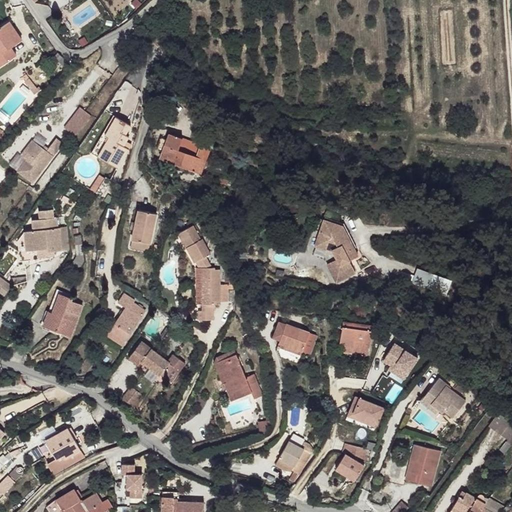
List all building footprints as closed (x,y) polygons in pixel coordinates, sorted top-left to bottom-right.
[(7,23),(0,27),(0,65),(1,66),(17,55),(15,49),(19,46),(10,32),(12,30),(7,23)] [(12,30),(10,32),(19,46),(25,42),(15,28),(12,30)] [(67,60),(61,57),(58,62),(64,66),(67,60)] [(29,78),(26,81),(35,93),(39,90),(29,78)] [(75,135),(91,116),(80,106),(63,126),(75,135)] [(108,139),(104,137),(113,116),(109,114),(90,155),(99,159),(108,139)] [(129,124),(113,116),(104,137),(108,139),(99,159),(104,162),(129,124)] [(125,134),(129,124),(104,162),(119,169),(128,148),(123,145),(125,141),(128,136),(125,134)] [(183,140),(170,135),(168,143),(160,140),(156,150),(164,152),(161,161),(202,175),(210,151),(200,148),(197,157),(179,151),(183,140)] [(25,159),(15,171),(30,182),(62,143),(54,138),(45,149),(32,138),(23,150),(29,154),(25,159)] [(201,146),(183,140),(179,151),(197,157),(200,148),(201,146)] [(23,150),(19,155),(25,159),(29,154),(23,150)] [(224,156),(217,154),(215,162),(224,165),(224,163),(230,165),(232,160),(224,157),(224,156)] [(226,181),(218,178),(217,183),(227,186),(228,181),(226,181)] [(53,209),(40,211),(41,220),(33,221),(35,231),(26,232),(29,251),(38,250),(49,249),(48,242),(54,241),(54,246),(64,245),(61,229),(59,229),(58,225),(58,217),(55,218),(53,209)] [(156,212),(139,209),(131,239),(150,243),(156,212)] [(344,223),(323,217),(313,246),(330,251),(332,250),(339,259),(330,264),(341,283),(364,270),(356,258),(360,256),(355,248),(357,246),(344,223)] [(67,224),(58,225),(59,229),(61,229),(64,245),(70,244),(67,224)] [(194,225),(180,233),(187,247),(189,246),(196,262),(198,262),(201,268),(206,268),(212,269),(206,258),(211,255),(202,239),(201,240),(194,225)] [(26,232),(20,241),(23,262),(39,260),(39,257),(38,250),(29,251),(26,232)] [(150,243),(131,239),(130,246),(148,250),(150,243)] [(49,249),(38,250),(39,257),(50,256),(49,249)] [(415,267),(411,284),(448,293),(452,277),(415,267)] [(212,269),(206,268),(203,312),(199,312),(198,322),(213,323),(214,310),(216,311),(216,306),(215,269),(212,269)] [(13,286),(0,277),(0,292),(7,297),(13,286)] [(228,287),(221,285),(220,303),(226,303),(228,287)] [(66,293),(53,290),(48,310),(52,311),(49,326),(70,331),(77,298),(66,296),(66,293)] [(125,293),(119,302),(126,307),(108,336),(123,346),(147,310),(135,302),(135,300),(125,293)] [(48,310),(45,310),(42,325),(49,326),(52,311),(48,310)] [(185,310),(184,320),(193,324),(195,311),(185,310)] [(309,331),(279,320),(273,336),(280,339),(278,342),(302,350),(309,331)] [(177,328),(169,324),(164,333),(171,336),(177,328)] [(358,326),(343,324),(341,344),(355,347),(358,326)] [(374,329),(358,326),(355,347),(357,348),(356,351),(370,354),(374,329)] [(405,343),(394,334),(387,343),(399,351),(405,343)] [(171,356),(143,338),(133,356),(143,362),(145,358),(165,371),(166,369),(177,376),(189,356),(175,348),(171,356)] [(302,350),(278,342),(278,345),(300,354),(302,350)] [(234,347),(216,355),(225,375),(222,376),(230,394),(250,386),(252,391),(261,387),(251,367),(244,369),(234,347)] [(445,382),(436,376),(423,392),(430,399),(427,401),(435,408),(439,412),(441,410),(450,418),(463,401),(444,385),(445,382)] [(148,392),(138,385),(130,398),(140,404),(148,392)] [(430,399),(423,392),(417,398),(431,412),(435,408),(427,401),(430,399)] [(355,393),(347,414),(377,426),(385,406),(355,393)] [(511,433),(511,422),(498,413),(488,425),(509,440),(511,433)] [(272,417),(257,421),(260,435),(265,434),(270,427),(272,417)] [(69,428),(59,435),(64,444),(62,445),(68,454),(74,451),(78,448),(80,451),(91,444),(77,423),(69,428)] [(67,427),(52,436),(60,447),(62,445),(55,437),(59,435),(69,428),(67,427)] [(55,437),(62,445),(64,444),(59,435),(55,437)] [(298,446),(286,439),(275,457),(290,466),(295,458),(299,452),(301,448),(298,446)] [(354,480),(371,453),(351,441),(334,468),(354,480)] [(68,454),(59,460),(65,470),(94,449),(91,444),(80,451),(77,453),(74,451),(68,454)] [(422,447),(415,445),(404,481),(414,485),(415,480),(411,478),(414,463),(418,464),(422,447)] [(441,452),(422,447),(418,464),(414,463),(411,478),(415,480),(414,485),(431,490),(433,482),(430,480),(433,469),(437,469),(441,452)] [(0,470),(8,463),(3,457),(0,460),(0,470)] [(132,469),(132,460),(119,461),(120,471),(125,471),(127,485),(130,485),(131,494),(142,493),(140,468),(132,469)] [(15,473),(7,480),(13,487),(21,479),(15,473)] [(6,482),(0,487),(0,499),(12,488),(6,482)] [(88,484),(70,496),(80,511),(94,511),(117,498),(111,489),(97,497),(88,484)] [(176,488),(176,494),(186,494),(186,499),(191,499),(192,490),(176,488)] [(484,505),(460,492),(448,511),(486,511),(481,509),(484,505)] [(186,494),(176,494),(174,511),(214,511),(216,501),(191,499),(186,499),(186,494)]
